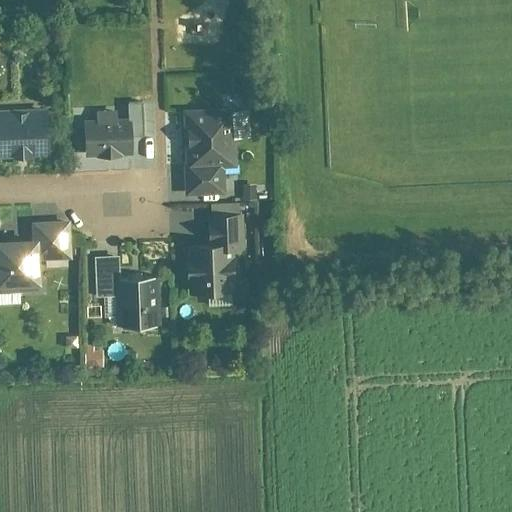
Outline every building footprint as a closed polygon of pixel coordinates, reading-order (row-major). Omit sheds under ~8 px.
[(37,32),(47,43),(56,35),(46,23),(37,32)] [(0,155),(49,154),(48,107),(0,108),(0,155)] [(228,165),(239,165),(238,107),(185,108),(186,166),(228,165)] [(87,118),(88,156),(134,155),(133,117),(87,118)] [(228,165),(186,166),(187,195),(228,194),(228,165)] [(244,183),(245,200),(259,200),(258,182),(244,183)] [(209,214),(210,245),(234,244),(245,244),(244,213),(209,214)] [(41,238),(41,257),(73,256),(72,219),(34,220),(34,238),(41,238)] [(0,284),(42,283),(41,257),(41,238),(34,238),(0,238),(0,284)] [(188,245),(189,294),(235,293),(234,244),(210,245),(188,245)] [(97,294),(119,293),(119,278),(118,254),(96,254),(97,294)] [(161,277),(119,278),(119,293),(120,325),(162,324),(161,277)] [(87,367),(104,366),(104,343),(87,343),(87,367)]
